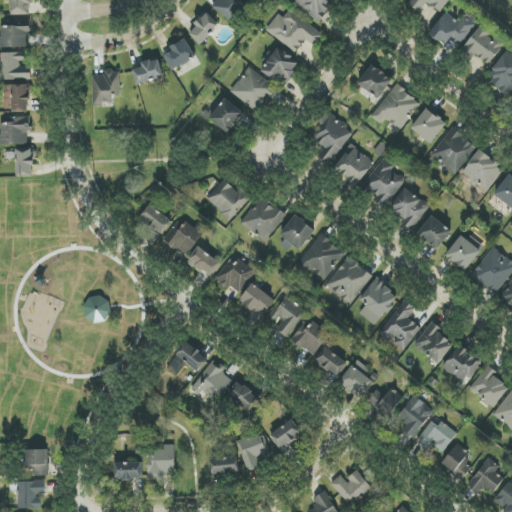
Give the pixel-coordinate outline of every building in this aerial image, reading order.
[(31,15),(31,0),(10,0),(11,15),(31,15)] [(236,25),(249,6),(240,0),(213,0),(210,6),(236,25)] [(332,0),(289,0),(289,2),(320,21),(332,0)] [(411,0),(408,4),(419,13),(427,3),(440,13),(449,0),(411,0)] [(266,31),(296,52),(305,40),(314,46),(323,34),(289,11),(284,18),(278,14),(266,31)] [(189,34),(200,45),(219,26),(206,12),(194,23),(197,27),(189,34)] [(446,12),(429,34),(444,46),(450,38),(459,45),(479,21),(467,12),(458,22),(446,12)] [(29,20),(12,20),(12,26),(1,26),(1,38),(0,37),(0,47),(30,47),(29,20)] [(491,66),(505,41),(479,26),(464,50),(491,66)] [(170,51),(163,54),(171,70),(195,58),(186,39),(169,47),(170,51)] [(261,71),(282,88),(301,64),(280,47),(261,71)] [(511,88),(511,51),(510,50),(486,76),(507,95),(511,88)] [(31,67),(23,67),(23,53),(0,52),(0,76),(0,80),(31,80),(31,67)] [(141,63),(142,68),(134,70),(136,84),(163,78),(159,59),(141,63)] [(378,99),(392,80),(372,65),(358,84),(378,99)] [(258,113),(277,88),(250,67),(231,92),(258,113)] [(120,71),(106,71),(106,76),(92,76),(93,107),(105,106),(104,102),(114,102),(113,94),(121,94),(120,71)] [(28,111),(28,85),(4,85),(4,111),(28,111)] [(421,102),(395,85),(373,119),(383,125),(386,119),(403,130),(421,102)] [(227,134),(244,115),(226,99),(209,117),(227,134)] [(447,123),(426,108),(411,130),(432,144),(447,123)] [(332,166),(352,129),(324,113),(310,139),(323,146),(317,157),(332,166)] [(0,144),(27,145),(28,131),(30,131),(30,117),(15,117),(14,123),(1,123),(1,134),(0,134),(0,144)] [(454,175),(477,149),(453,128),(431,154),(454,175)] [(374,162),(351,146),(334,169),(358,186),(374,162)] [(33,149),(16,149),(16,177),(33,177),(33,149)] [(486,192),(505,170),(481,150),(462,171),(486,192)] [(383,207),(405,182),(392,169),(394,167),(386,160),(361,187),(383,207)] [(494,194),(511,208),(511,175),(510,174),(494,194)] [(230,221),(252,198),(241,188),(238,192),(225,180),(207,199),(230,221)] [(412,231),(430,206),(406,188),(390,209),(406,221),(403,224),(412,231)] [(266,243),(286,214),(261,196),(241,225),(266,243)] [(139,218),(161,236),(172,222),(151,204),(139,218)] [(315,229),(294,215),(280,237),(301,250),(315,229)] [(418,234),(438,250),(452,232),(433,216),(418,234)] [(175,229),(166,241),(186,257),(203,235),(187,221),(178,232),(175,229)] [(346,253),(320,235),(300,264),(325,282),(346,253)] [(481,251),(461,236),(446,256),(466,271),(481,251)] [(210,278),(221,264),(199,247),(188,260),(210,278)] [(496,294),(511,273),(511,262),(494,247),(472,275),(496,294)] [(255,272),(231,256),(216,280),(239,295),(255,272)] [(373,275),(348,257),(326,286),(351,305),(373,275)] [(399,300),(379,278),(358,298),(366,306),(360,312),(372,325),(399,300)] [(511,281),(500,299),(511,307),(511,281)] [(264,316),(275,299),(251,284),(241,301),(264,316)] [(284,321),(277,330),(287,338),(307,311),(287,295),(273,313),(284,321)] [(93,298),(102,297),(110,303),(114,313),(109,322),(98,324),(88,319),(86,308),(93,298)] [(405,352),(421,328),(408,319),(416,308),(403,299),(379,335),(391,343),(405,352)] [(76,315),(88,315),(88,302),(76,302),(76,315)] [(309,326),(305,323),(291,339),(311,356),(330,335),(314,321),(309,326)] [(441,328),(432,322),(414,347),(439,365),(454,344),(438,333),(441,328)] [(201,370),(208,356),(183,344),(176,358),(201,370)] [(442,366),(463,384),(481,364),(461,346),(442,366)] [(348,364),(325,347),(315,361),(338,377),(348,364)] [(362,399),(374,382),(366,376),(370,370),(357,360),(340,383),(362,399)] [(213,405),(235,380),(213,362),(196,382),(210,393),(205,399),(213,405)] [(497,373),(488,366),(469,390),(494,408),(509,388),(494,377),(497,373)] [(261,400),(238,382),(228,395),(251,414),(261,400)] [(388,420),(400,402),(377,387),(366,405),(388,420)] [(511,428),(511,390),(494,416),(511,428)] [(397,418),(406,426),(403,429),(412,438),(435,412),(416,396),(397,418)] [(427,450),(432,444),(442,453),(456,436),(435,419),(417,441),(427,450)] [(271,433),(278,449),(303,438),(296,422),(271,433)] [(237,442),(248,472),(261,468),(258,461),(269,457),(261,433),(237,442)] [(470,455),(457,444),(442,463),(463,480),(472,468),(464,462),(470,455)] [(175,445),(164,445),(164,452),(147,453),(148,478),(176,478),(175,445)] [(48,450),(27,450),(28,475),(48,475),(48,450)] [(212,475),(239,474),(238,457),(211,459),(212,475)] [(483,489),(493,495),(503,478),(496,474),(500,466),(487,458),(468,489),(479,496),(483,489)] [(142,462),(115,463),(116,480),(142,480),(142,462)] [(331,484),(351,505),(371,487),(357,471),(346,481),(341,475),(331,484)] [(41,509),(42,496),(45,496),(46,482),(19,481),(18,509),(41,509)] [(511,511),(511,485),(508,482),(494,501),(506,509),(503,511),(511,511)] [(337,511),(326,491),(314,498),(318,505),(308,511),(309,511),(337,511)]
